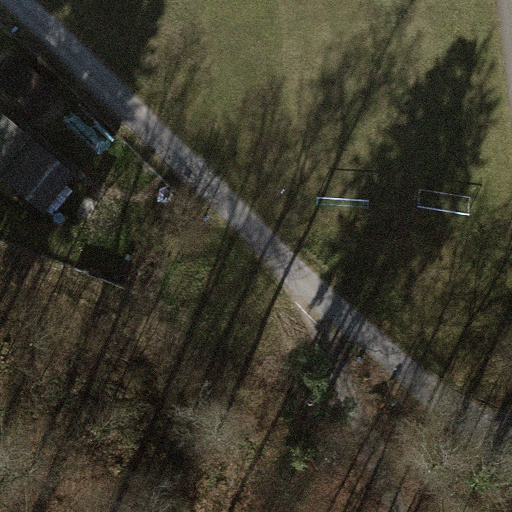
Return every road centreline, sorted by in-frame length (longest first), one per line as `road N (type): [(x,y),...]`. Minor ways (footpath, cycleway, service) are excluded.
road 1 (track): [(9,0),(77,59),(367,358),(511,489)]
road 2 (track): [(367,358),(364,415),(393,511)]
